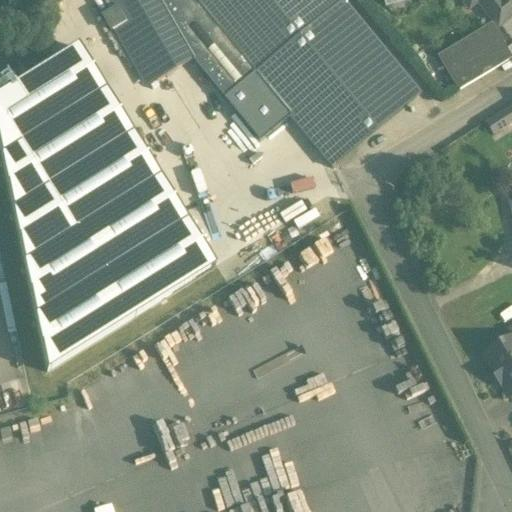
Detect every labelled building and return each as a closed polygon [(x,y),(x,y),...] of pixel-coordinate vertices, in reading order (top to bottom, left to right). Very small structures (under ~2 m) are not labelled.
[(106,0),(112,10),(98,18),(107,33),(111,32),(125,56),(119,60),(138,93),(192,63),(193,62),(174,29),(186,22),(178,8),(166,15),(156,0),(106,0)] [(337,0),(156,0),(166,15),(178,8),(186,22),(174,29),(193,62),(192,63),(257,143),(287,118),(330,169),(418,96),(337,0)] [(503,0),(498,4),(494,0),(460,0),(467,8),(475,1),(487,15),(488,13),(498,25),(511,13),(511,4),(508,0),(503,0)] [(511,13),(498,25),(511,42),(511,46),(506,52),(511,60),(509,61),(511,65),(511,13)] [(506,52),(490,26),(435,58),(456,93),(509,61),(511,60),(506,52)] [(77,50),(0,98),(0,149),(46,375),(213,270),(77,50)] [(511,107),(493,119),(502,132),(511,125),(511,107)] [(361,280),(322,301),(359,374),(399,354),(361,280)] [(511,342),(484,360),(510,400),(511,399),(511,342)] [(155,431),(165,455),(202,441),(192,417),(155,431)]
